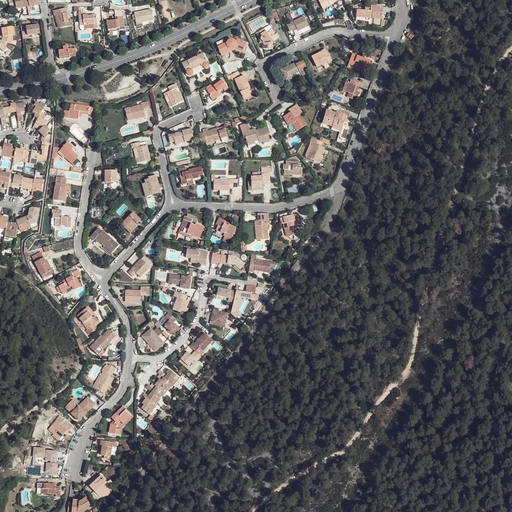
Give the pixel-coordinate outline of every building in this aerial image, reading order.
[(20,8),(24,7),(23,0),(14,0),(15,1),(10,2),(10,8),(15,6),(16,9),(20,8)] [(317,0),(321,8),(328,6),(334,3),(333,1),(336,0),(317,0)] [(356,12),(355,19),(381,20),(382,12),(379,12),(379,7),(371,7),(370,9),(364,8),(364,12),(356,12)] [(55,12),(56,16),(59,16),(62,27),(71,25),(69,21),(67,21),(66,15),(65,9),(55,12)] [(121,11),(114,10),(115,15),(116,21),(107,22),(108,27),(108,33),(115,32),(114,30),(125,28),(123,19),(122,19),(121,11)] [(150,10),(133,13),(134,21),(135,28),(141,28),(140,22),(151,20),(150,10)] [(89,17),(89,15),(87,16),(86,11),(79,12),(80,27),(89,26),(89,25),(98,24),(97,14),(96,15),(94,15),(95,16),(89,17)] [(289,31),(292,30),(290,27),(295,25),(296,28),(297,30),(298,31),(308,27),(303,17),(286,24),(289,31)] [(308,27),(298,31),(300,35),(309,31),(308,27)] [(26,35),(20,35),(21,42),(26,42),(26,39),(38,37),(37,29),(25,30),(26,35)] [(8,30),(0,31),(0,42),(6,45),(10,47),(11,43),(10,39),(8,39),(8,30)] [(264,30),(259,32),(262,38),(260,39),(261,41),(262,42),(262,49),(271,50),(271,46),(272,42),(277,39),(275,35),(271,36),(269,33),(267,34),(264,30)] [(217,47),(220,53),(231,48),(233,49),(234,47),(243,50),(244,46),(245,43),(235,39),(233,40),(229,39),(227,40),(226,41),(227,43),(217,47)] [(63,50),(60,50),(58,50),(57,51),(58,60),(69,57),(75,54),(74,48),(68,49),(68,46),(62,47),(63,50)] [(231,48),(220,53),(221,56),(230,51),(233,52),(234,50),(242,52),(243,50),(234,47),(233,49),(231,48)] [(324,59),(328,57),(324,50),(321,51),(319,52),(320,54),(310,58),(315,67),(321,64),(325,61),(326,61),(324,59)] [(370,60),(360,56),(356,54),(352,52),(347,63),(355,66),(366,70),(370,60)] [(203,54),(182,66),(187,75),(188,77),(189,77),(191,78),(192,77),(193,75),(193,74),(192,72),(191,71),(200,66),(202,69),(205,68),(206,70),(207,70),(209,70),(210,69),(210,67),(209,65),(203,54)] [(286,81),(291,79),(290,76),(293,74),(299,71),(298,70),(303,68),(299,61),(291,65),(291,64),(280,70),(283,76),(286,81)] [(299,71),(293,74),(294,76),(294,77),(304,71),(303,68),(298,70),(299,71)] [(240,78),(234,81),(242,98),(249,95),(247,90),(245,85),(247,84),(244,76),(240,78)] [(207,94),(209,96),(215,92),(216,94),(225,87),(219,80),(205,91),(207,94)] [(353,94),(355,91),(357,88),(360,89),(361,85),(349,80),(346,87),(344,92),(346,93),(344,97),(353,101),(356,95),(353,94)] [(168,97),(167,98),(171,107),(177,105),(183,102),(179,93),(178,93),(176,89),(177,89),(175,85),(167,88),(169,93),(166,94),(168,97)] [(88,112),(87,115),(90,115),(92,115),(93,107),(70,104),(67,118),(77,119),(78,116),(78,111),(88,112)] [(286,125),(287,125),(290,123),(292,126),(295,130),(304,124),(298,114),(301,112),(296,104),(291,107),(293,110),(289,112),(288,111),(284,113),(281,115),(286,125)] [(41,117),(46,109),(41,106),(40,109),(37,107),(35,109),(36,110),(34,113),(36,113),(33,117),(36,119),(33,124),(35,125),(36,126),(41,117)] [(16,109),(17,117),(19,126),(21,126),(23,125),(22,118),(25,118),(24,113),(27,113),(25,108),(16,109)] [(143,115),(141,108),(124,114),(128,124),(133,123),(145,118),(144,116),(143,115)] [(4,110),(4,112),(5,119),(11,118),(17,117),(16,109),(4,110)] [(334,113),(324,110),(320,122),(331,126),(331,127),(339,130),(343,122),(344,122),(347,115),(335,111),(334,113)] [(41,117),(36,126),(34,130),(35,131),(36,132),(38,128),(43,131),(45,130),(50,126),(45,123),(47,121),(41,117)] [(246,138),(248,144),(254,142),(259,141),(259,142),(269,139),(267,134),(270,133),(267,126),(261,128),(256,129),(255,127),(249,129),(248,124),(240,127),(243,139),(246,138)] [(204,130),(203,131),(206,144),(220,140),(221,143),(228,141),(224,128),(220,129),(221,131),(218,132),(217,129),(213,130),(213,132),(207,133),(206,130),(204,130)] [(43,131),(40,134),(37,136),(40,139),(42,142),(41,145),(43,146),(48,147),(48,143),(46,142),(49,140),(47,138),(50,136),(45,130),(43,131)] [(171,141),(172,143),(178,141),(179,144),(192,140),(188,130),(180,133),(180,134),(177,135),(176,133),(166,137),(167,142),(169,142),(171,141)] [(316,144),(316,140),(311,138),(306,156),(313,158),(317,160),(319,152),(321,145),(318,145),(316,144)] [(67,143),(60,151),(65,157),(64,157),(75,168),(80,162),(79,161),(77,159),(79,157),(72,150),(73,148),(67,143)] [(139,143),(132,145),(133,149),(137,148),(140,163),(150,160),(148,153),(146,146),(139,147),(139,143)] [(49,147),(48,147),(43,146),(42,150),(41,154),(43,155),(42,159),(39,158),(38,164),(46,165),(49,147)] [(2,158),(1,160),(9,162),(10,160),(14,161),(15,154),(11,153),(12,150),(8,149),(4,148),(4,149),(2,158)] [(15,154),(14,161),(26,164),(28,156),(28,155),(22,154),(16,152),(15,154)] [(28,156),(26,164),(26,167),(37,169),(38,164),(39,158),(33,157),(28,156)] [(291,175),(300,175),(300,172),(301,169),(297,169),(297,162),(290,162),(290,166),(282,166),(282,170),(283,170),(282,176),(291,176),(291,175)] [(187,182),(192,181),(192,179),(199,177),(199,174),(202,173),(200,167),(191,169),(191,170),(186,171),(185,167),(178,169),(179,176),(178,176),(179,179),(180,178),(182,185),(184,184),(187,184),(187,182)] [(116,171),(106,171),(106,184),(111,184),(116,184),(116,171)] [(8,188),(11,177),(0,174),(0,183),(4,185),(3,190),(5,190),(7,191),(8,188)] [(269,175),(260,175),(260,177),(251,178),(251,183),(252,192),(257,191),(263,191),(263,183),(269,183),(269,175)] [(219,191),(228,190),(228,189),(227,185),(231,185),(231,189),(237,188),(236,178),(220,179),(219,176),(214,176),(214,178),(213,178),(213,191),(216,191),(219,191)] [(23,179),(11,177),(8,188),(10,189),(13,190),(13,188),(16,189),(17,186),(21,188),(23,181),(23,179)] [(146,189),(143,190),(145,196),(156,193),(156,191),(159,190),(158,183),(156,177),(148,179),(148,181),(145,181),(146,185),(146,189)] [(65,192),(68,193),(70,192),(71,192),(71,191),(72,190),(72,188),(70,187),(69,186),(67,186),(66,186),(66,179),(57,179),(54,202),(64,203),(65,192)] [(23,181),(21,188),(21,190),(24,190),(27,191),(26,193),(32,194),(34,183),(23,181)] [(34,183),(32,194),(32,197),(34,197),(36,198),(37,192),(41,193),(43,184),(34,182),(34,183)] [(62,209),(52,208),(52,213),(53,213),(52,217),(55,217),(55,227),(70,228),(70,223),(71,218),(61,217),(62,209)] [(30,217),(26,219),(29,227),(35,225),(38,212),(36,211),(34,211),(31,211),(31,214),(30,217)] [(133,232),(132,233),(133,234),(136,231),(139,227),(138,226),(141,222),(132,215),(121,227),(123,230),(125,229),(129,233),(131,230),(133,232)] [(255,223),(255,227),(256,235),(256,242),(267,242),(266,227),(269,227),(268,215),(258,215),(259,219),(259,223),(255,223)] [(293,232),(294,235),(299,234),(296,224),(301,222),(298,215),(290,217),(281,220),(283,226),(284,226),(286,225),(288,233),(293,232)] [(220,217),(219,221),(221,222),(219,226),(217,231),(224,234),(223,236),(232,240),(237,228),(230,225),(226,223),(227,221),(227,220),(224,219),(220,217)] [(184,220),(183,223),(185,223),(182,234),(192,237),(199,239),(202,227),(195,224),(195,226),(191,225),(192,223),(192,221),(184,218),(184,220)] [(16,223),(16,225),(17,228),(19,233),(30,229),(29,227),(26,219),(21,221),(16,223)] [(185,223),(183,223),(179,236),(192,240),(192,237),(182,234),(185,223)] [(9,224),(7,224),(6,230),(4,238),(15,240),(17,228),(16,225),(15,226),(14,227),(14,230),(12,229),(12,230),(11,230),(11,227),(11,225),(9,224)] [(286,237),(294,235),(293,232),(288,233),(286,225),(284,226),(286,237)] [(107,248),(113,253),(119,246),(102,232),(101,233),(98,230),(91,238),(94,241),(97,239),(107,248)] [(111,256),(113,253),(107,248),(105,250),(111,256)] [(207,264),(208,252),(188,249),(187,257),(192,258),(191,262),(199,263),(207,264)] [(49,271),(44,261),(42,258),(40,254),(32,259),(41,275),(49,271)] [(147,255),(141,260),(150,269),(155,264),(147,255)] [(238,258),(229,256),(229,258),(227,266),(232,267),(237,267),(242,271),(246,265),(238,259),(238,258)] [(255,257),(254,262),(259,263),(258,266),(253,265),(251,274),(254,275),(256,275),(257,274),(272,276),(273,270),(275,271),(278,266),(273,266),(259,263),(259,262),(260,258),(255,257)] [(46,260),(44,261),(49,271),(41,275),(42,278),(47,276),(46,275),(52,272),(46,260)] [(130,270),(126,274),(132,279),(136,275),(139,279),(150,269),(141,260),(136,265),(131,270),(130,270)] [(76,289),(79,287),(76,280),(81,278),(79,275),(78,272),(71,275),(72,278),(63,283),(64,285),(58,287),(61,293),(65,290),(71,288),(73,291),(77,290),(76,289)] [(176,276),(175,285),(184,287),(184,289),(193,290),(194,285),(195,279),(176,276)] [(228,299),(233,301),(236,292),(231,291),(231,289),(219,286),(218,290),(217,293),(229,296),(228,299)] [(139,291),(124,289),(124,300),(131,301),(138,301),(139,295),(145,295),(145,287),(139,287),(139,291)] [(237,289),(231,313),(237,319),(242,315),(238,311),(241,297),(258,299),(260,294),(252,293),(252,292),(237,289)] [(186,297),(177,293),(176,298),(178,299),(179,299),(174,312),(181,315),(181,313),(188,316),(189,312),(187,311),(188,308),(187,307),(188,303),(187,303),(184,301),(186,297)] [(96,325),(92,319),(88,313),(90,311),(89,310),(88,309),(81,314),(83,316),(79,319),(88,331),(86,333),(89,336),(94,332),(91,328),(93,326),(96,325)] [(212,320),(210,327),(224,331),(228,317),(214,313),(212,320)] [(174,325),(177,322),(169,315),(165,319),(167,320),(161,326),(175,337),(178,334),(180,331),(174,325)] [(94,343),(90,348),(99,358),(104,353),(102,351),(108,344),(114,337),(108,331),(95,344),(94,343)] [(146,338),(144,340),(147,344),(149,343),(150,345),(150,344),(152,347),(151,348),(152,350),(156,347),(157,348),(158,347),(160,345),(159,345),(160,344),(159,343),(161,342),(159,340),(157,342),(156,340),(157,338),(152,333),(150,332),(150,333),(149,332),(145,336),(146,338)] [(193,345),(190,349),(195,354),(200,359),(204,355),(203,354),(213,343),(205,336),(199,341),(194,346),(193,345)] [(182,359),(180,361),(189,368),(195,361),(187,353),(183,357),(182,359)] [(109,368),(105,365),(101,371),(104,372),(97,383),(94,381),(91,386),(101,393),(110,380),(110,379),(111,378),(110,377),(115,369),(110,366),(109,368)] [(104,372),(101,371),(94,381),(97,383),(104,372)] [(174,381),(177,377),(169,371),(166,375),(167,375),(166,377),(165,376),(160,372),(159,374),(157,375),(160,377),(157,379),(160,381),(155,387),(153,385),(150,388),(148,387),(146,389),(150,393),(152,394),(151,396),(148,394),(147,396),(145,395),(142,398),(145,400),(141,406),(144,407),(141,411),(147,416),(150,412),(151,413),(155,409),(153,408),(156,404),(157,405),(161,401),(159,400),(161,397),(160,396),(162,393),(164,394),(167,392),(169,389),(167,387),(169,384),(172,387),(176,382),(174,381)] [(112,381),(110,380),(101,393),(104,394),(112,381)] [(170,394),(167,392),(164,394),(162,393),(160,396),(161,397),(166,402),(169,399),(167,398),(170,394)] [(70,402),(64,407),(77,421),(86,412),(94,404),(87,397),(84,400),(85,402),(79,408),(78,406),(74,403),(72,404),(70,402)] [(120,420),(121,421),(125,417),(127,419),(131,414),(122,405),(122,406),(117,411),(111,416),(113,419),(115,421),(113,423),(110,423),(109,432),(118,433),(119,428),(116,427),(117,424),(120,420)] [(54,422),(47,430),(58,439),(65,430),(66,432),(68,429),(71,427),(65,422),(61,427),(57,424),(58,423),(60,424),(62,421),(57,416),(53,420),(54,422)] [(102,450),(102,452),(101,455),(105,455),(104,459),(110,460),(112,447),(117,448),(118,443),(101,441),(100,445),(100,450),(102,450)] [(33,447),(33,457),(46,458),(46,460),(51,461),(51,463),(46,463),(45,472),(57,473),(58,464),(56,464),(56,462),(57,462),(58,451),(46,450),(46,448),(33,447)] [(94,480),(89,484),(100,498),(109,490),(103,484),(106,482),(100,475),(94,480)] [(108,489),(114,484),(110,479),(104,484),(108,489)] [(55,484),(37,484),(37,489),(42,489),(43,494),(57,495),(57,497),(62,497),(61,487),(58,487),(55,487),(55,484)] [(77,501),(69,500),(68,511),(70,511),(69,511),(81,511),(86,508),(87,509),(91,506),(84,496),(81,498),(78,500),(78,501),(77,501)]
